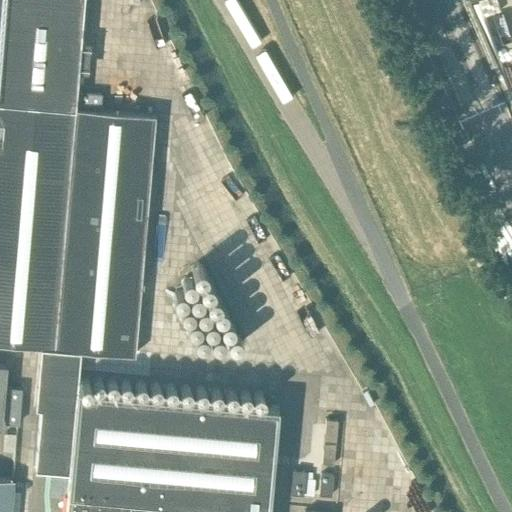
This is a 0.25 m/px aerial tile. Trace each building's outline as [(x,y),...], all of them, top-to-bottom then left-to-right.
[(0,0),(0,343),(39,347),(39,351),(34,408),(36,408),(39,408),(35,449),(33,469),(68,472),(67,493),(64,511),(267,511),(273,449),(277,406),(76,388),(79,354),(79,350),(134,355),(154,114),(74,107),(77,71),(87,72),(89,41),(79,40),(82,0),(0,0)] [(511,39),(500,12),(476,23),(511,104),(511,39)] [(18,424),(21,387),(7,386),(4,423),(18,424)] [(325,418),(323,440),(335,441),(337,419),(325,418)] [(302,495),(303,494),(313,495),(314,479),(304,478),(305,471),(292,469),(290,494),(302,495)] [(0,511),(10,511),(14,479),(0,477),(0,511)]
